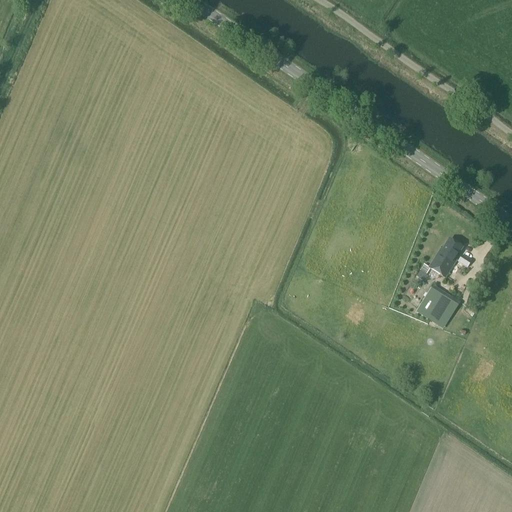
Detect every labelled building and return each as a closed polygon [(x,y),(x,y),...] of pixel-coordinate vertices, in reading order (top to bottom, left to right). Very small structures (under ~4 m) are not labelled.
[(428,268),(444,279),(456,261),(454,260),(461,249),(448,241),(441,251),(440,250),(428,268)] [(458,263),(467,269),(471,262),(462,256),(458,263)] [(420,271),(415,278),(422,282),(426,275),(420,271)] [(417,309),(431,318),(440,305),(446,295),(431,286),(426,296),(421,303),(417,309)] [(437,318),(446,324),(458,303),(450,297),(437,318)]
